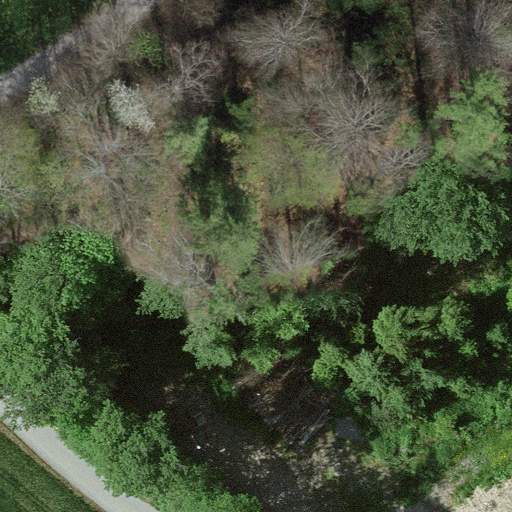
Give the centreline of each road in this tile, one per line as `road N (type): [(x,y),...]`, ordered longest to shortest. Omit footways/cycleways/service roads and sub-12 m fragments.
road 1 (unclassified): [(132,511),(0,383)]
road 2 (track): [(110,0),(0,89)]
